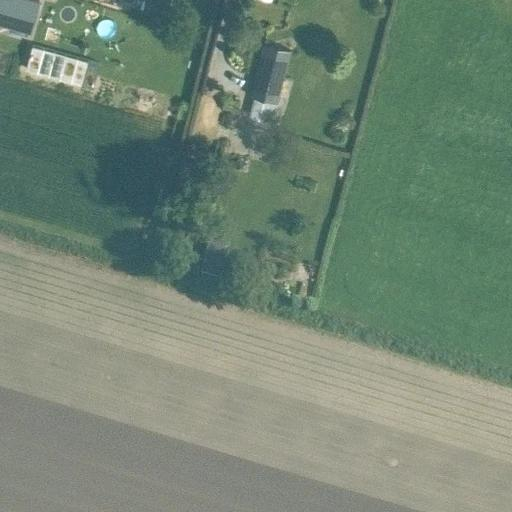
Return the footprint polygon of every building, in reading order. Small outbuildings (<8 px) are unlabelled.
[(39,0),(0,0),(0,21),(31,30),(39,0)] [(249,114),(266,119),(271,99),(277,101),(290,49),(263,42),(249,94),(254,95),(249,114)] [(34,43),(27,67),(93,85),(99,62),(34,43)] [(225,97),(222,99),(220,100),(219,104),(222,110),(237,114),(240,102),(225,97)] [(187,215),(183,213),(180,214),(177,215),(175,222),(177,225),(183,227),(187,225),(188,219),(187,215)] [(205,258),(200,276),(220,282),(225,264),(205,258)]
